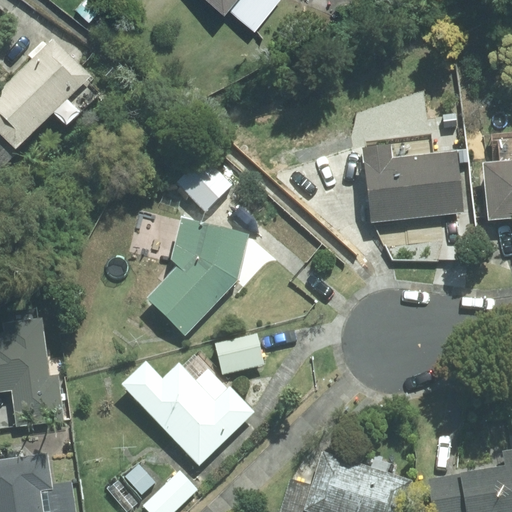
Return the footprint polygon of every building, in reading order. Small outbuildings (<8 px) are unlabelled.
[(254,31),(279,0),(207,0),(226,15),(229,11),(254,31)] [(0,138),(18,156),(92,80),(53,41),(0,95),(0,138)] [(334,147),(328,128),(324,116),(301,123),(305,135),(259,150),(268,177),(307,164),(305,157),(334,147)] [(373,222),(465,213),(459,150),(395,157),(393,142),(363,146),(366,163),(367,163),(373,222)] [(176,182),(206,213),(233,186),(204,155),(176,182)] [(364,160),(344,161),(345,189),(365,188),(364,160)] [(511,161),(485,163),(490,221),(511,219),(511,161)] [(299,175),(290,185),(317,207),(325,197),(299,175)] [(187,335),(240,280),(250,235),(183,219),(173,259),(179,265),(147,299),(187,335)] [(0,391),(12,389),(17,427),(66,420),(60,373),(51,374),(42,316),(3,321),(5,331),(0,331),(0,391)] [(122,382),(199,465),(256,412),(230,384),(227,388),(209,368),(197,379),(181,361),(163,377),(147,359),(122,382)] [(511,511),(511,450),(504,452),(507,467),(428,479),(433,511),(511,511)] [(0,511),(44,511),(42,490),(54,488),(49,451),(0,457),(0,511)] [(403,511),(414,480),(324,451),(313,485),(291,477),(279,511),(403,511)] [(120,478),(141,504),(162,486),(140,461),(120,478)] [(176,511),(199,492),(180,472),(142,506),(147,511),(176,511)] [(107,487),(127,511),(139,502),(119,478),(107,487)]
